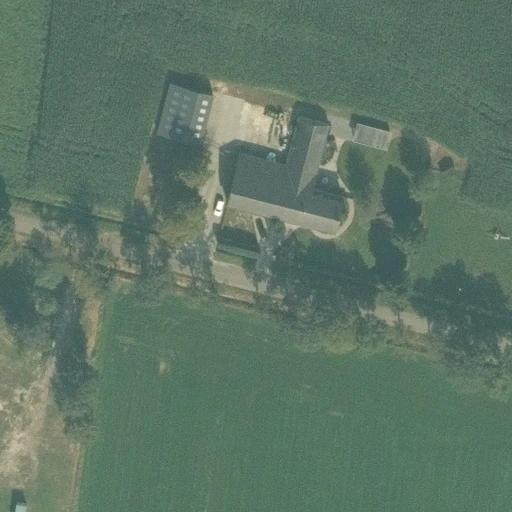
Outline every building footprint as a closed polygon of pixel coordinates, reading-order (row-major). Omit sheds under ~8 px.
[(158,0),(233,17),(237,0),(158,0)] [(104,13),(97,49),(218,72),(225,37),(104,13)] [(168,135),(199,143),(204,124),(212,94),(181,86),(168,82),(155,131),(168,135)] [(239,154),(226,203),(333,231),(341,197),(311,189),(326,132),(335,134),(337,127),(298,120),(286,166),(239,154)] [(357,123),(353,138),(385,146),(389,131),(357,123)] [(168,135),(160,132),(158,140),(171,143),(173,136),(168,135)] [(452,167),(440,173),(443,179),(455,173),(452,167)]
